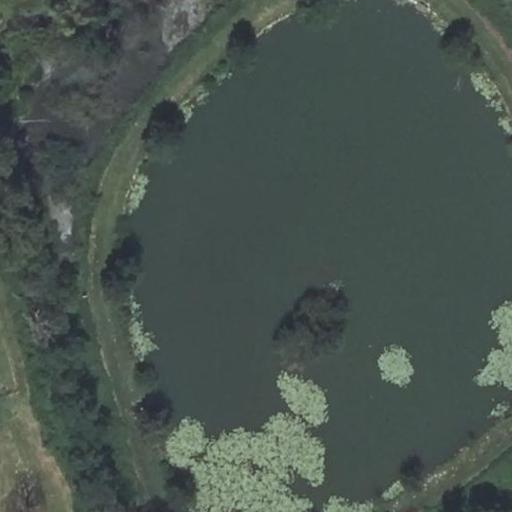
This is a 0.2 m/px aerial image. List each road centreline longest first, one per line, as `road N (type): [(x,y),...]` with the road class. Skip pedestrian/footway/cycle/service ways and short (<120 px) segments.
road 1 (track): [(283,0),(193,63),(104,180),(92,285),(153,497)]
road 2 (track): [(411,511),(511,430)]
